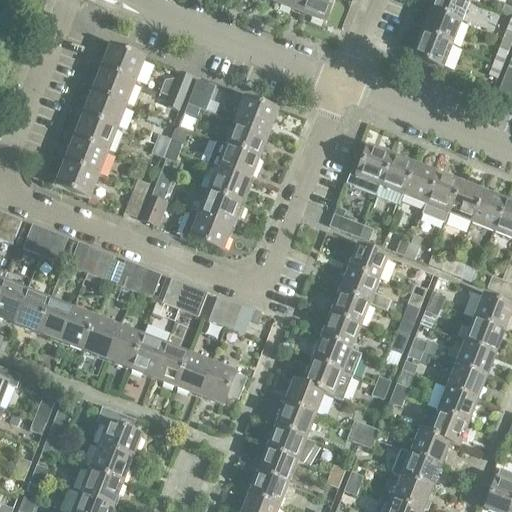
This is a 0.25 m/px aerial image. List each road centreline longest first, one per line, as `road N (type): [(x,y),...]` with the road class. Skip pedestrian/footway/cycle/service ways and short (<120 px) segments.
road 1 (residential): [(340,85),(259,294),(0,193)]
road 2 (residential): [(340,85),(120,0)]
road 3 (residential): [(511,151),(340,85)]
road 4 (residential): [(0,170),(66,0)]
